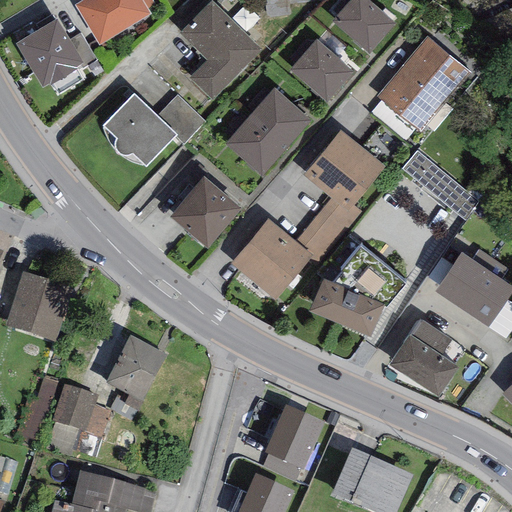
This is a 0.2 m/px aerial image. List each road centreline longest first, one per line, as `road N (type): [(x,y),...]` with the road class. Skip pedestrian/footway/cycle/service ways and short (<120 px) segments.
road 1 (secondary): [(99,231),(230,336),(477,449),(511,474)]
road 2 (secondary): [(0,96),(99,231)]
